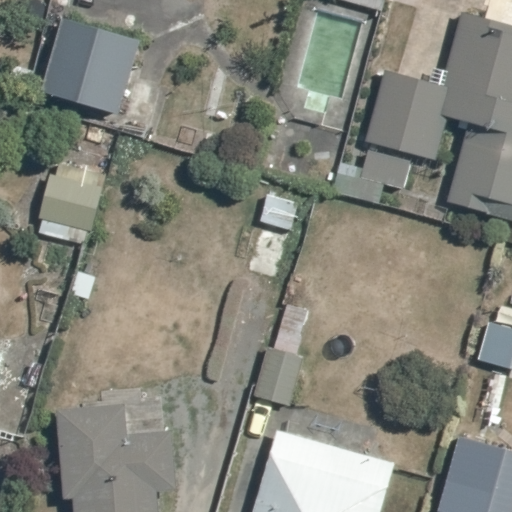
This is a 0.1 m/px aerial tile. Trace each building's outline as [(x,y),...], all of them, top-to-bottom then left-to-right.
[(158,0),(89,0),(84,20),(71,17),(50,93),(127,114),(158,0)] [(388,72),(361,173),(410,187),(419,154),(438,159),(450,114),(472,121),(452,195),(511,211),(511,28),(453,13),(433,84),(418,80),(388,72)] [(56,165),(42,235),(84,243),(87,228),(95,229),(105,174),(56,165)] [(290,220),(260,215),(251,275),(280,279),(290,220)] [(511,324),(490,320),(480,361),(511,368),(511,324)] [(308,352),(272,344),(259,397),(295,406),(308,352)] [(0,390),(14,352),(0,346),(0,390)] [(132,402),(69,403),(71,501),(83,501),(83,511),(164,511),(164,493),(176,492),(175,433),(132,434),(132,402)] [(386,511),(400,463),(282,431),(259,511),(386,511)] [(495,511),(511,457),(511,449),(456,432),(432,511),(434,511),(495,511)]
